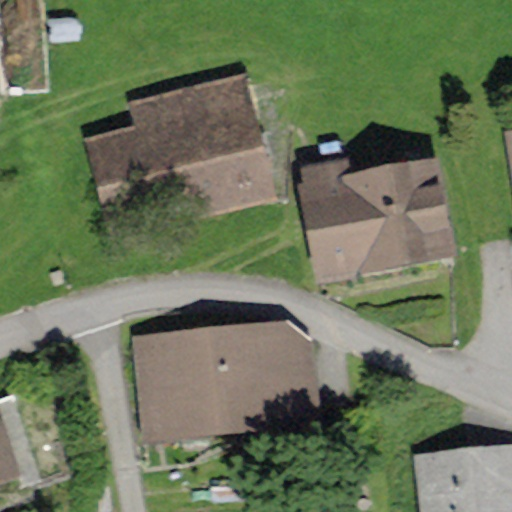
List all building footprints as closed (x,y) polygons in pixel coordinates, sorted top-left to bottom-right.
[(128,106),(133,127),(84,138),(108,244),(272,208),(243,80),(128,106)] [(366,166),(307,177),(327,286),(453,263),(435,168),(369,181),(366,166)] [(283,325),(130,340),(141,450),(324,432),(315,350),(283,325)] [(0,415),(0,492),(25,484),(0,415)] [(511,511),(511,452),(419,461),(423,511),(511,511)]
